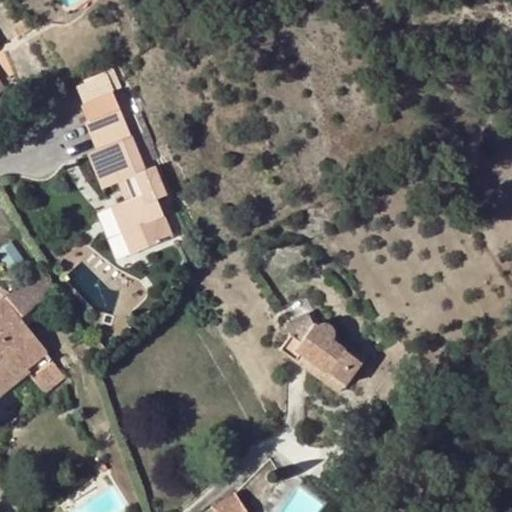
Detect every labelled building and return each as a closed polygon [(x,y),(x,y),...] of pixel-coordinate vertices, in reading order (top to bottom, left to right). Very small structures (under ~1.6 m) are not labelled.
[(186,20),(182,2),(173,3),(179,22),(186,20)] [(14,26),(22,37),(34,29),(27,17),(14,26)] [(112,93),(114,92),(108,78),(78,93),(83,104),(112,93)] [(145,171),(120,109),(119,110),(112,93),(83,104),(82,104),(89,122),(87,123),(98,150),(94,152),(108,186),(124,180),(132,198),(121,203),(132,230),(140,226),(148,246),(172,236),(158,201),(167,197),(154,168),(145,171)] [(131,256),(149,248),(140,226),(132,230),(121,203),(111,207),(131,256)] [(65,376),(19,318),(54,288),(42,268),(0,302),(0,392),(26,371),(44,392),(65,376)] [(279,349),(295,361),(304,347),(317,357),(312,363),(343,385),(360,362),(330,340),(334,332),(329,324),(317,325),(313,322),(309,318),(307,313),(283,325),(288,335),(279,349)] [(79,358),(91,351),(84,339),(72,347),(79,358)] [(105,348),(99,341),(92,347),(98,354),(105,348)] [(337,393),(343,385),(312,363),(317,357),(304,347),(295,361),(337,393)] [(204,511),(245,511),(235,494),(214,507),(204,511)]
